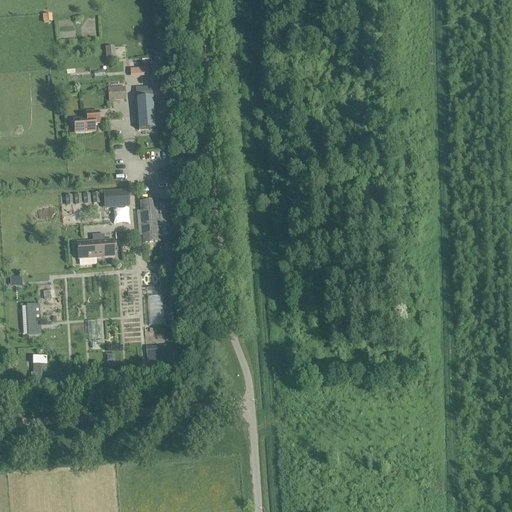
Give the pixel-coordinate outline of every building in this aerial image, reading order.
[(112,47),(104,48),(105,61),(113,60),(112,47)] [(141,69),(130,69),(130,78),(141,77),(141,69)] [(154,129),(154,130),(155,130),(152,98),(136,99),(138,131),(138,130),(154,129)] [(73,120),(74,134),(94,132),(94,124),(99,123),(98,112),(86,113),(86,119),(73,120)] [(140,203),(143,243),(159,241),(156,201),(140,203)] [(77,243),(78,260),(114,257),(113,240),(104,241),(104,235),(92,235),(92,242),(77,243)] [(21,277),(10,278),(11,287),(21,287),(21,277)] [(35,299),(23,300),(25,330),(37,329),(35,299)] [(176,349),(146,352),(147,365),(178,362),(176,349)] [(114,355),(106,355),(107,367),(115,367),(114,355)] [(33,365),(33,373),(37,373),(37,381),(46,381),(50,381),(50,372),(46,372),(46,365),(33,365)]
